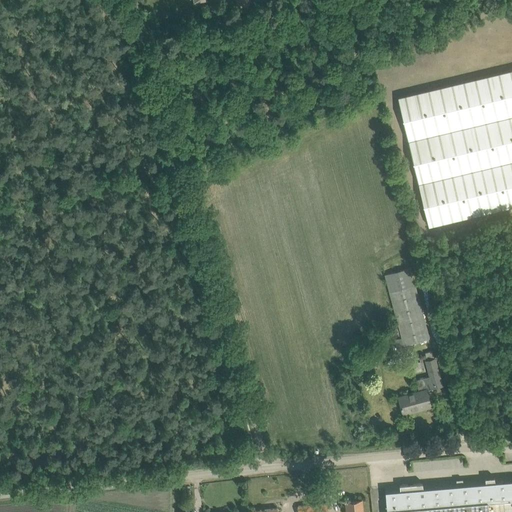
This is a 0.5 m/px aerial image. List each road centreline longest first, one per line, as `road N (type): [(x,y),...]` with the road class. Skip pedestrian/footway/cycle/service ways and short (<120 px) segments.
road 1 (unclassified): [(0,495),(511,448)]
road 2 (track): [(135,0),(263,469)]
